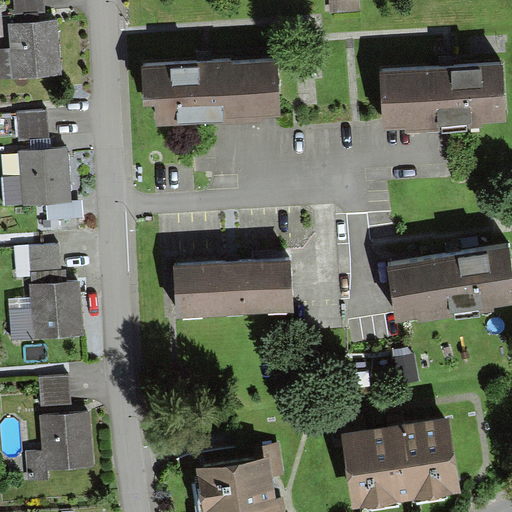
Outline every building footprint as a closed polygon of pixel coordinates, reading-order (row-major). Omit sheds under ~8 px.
[(38,0),(10,0),(11,17),(39,16),(38,0)] [(357,0),(329,0),(331,13),(359,10),(357,0)] [(55,23),(6,25),(7,52),(0,52),(0,78),(57,76),(55,23)] [(273,63),(141,70),(143,104),(156,103),(157,123),(276,117),(273,63)] [(497,66),(378,72),(381,128),(500,121),(497,66)] [(44,112),(13,115),(18,179),(0,180),(0,183),(1,204),(67,199),(63,151),(47,152),(44,112)] [(56,247),(26,248),(27,281),(62,280),(62,272),(57,272),(56,247)] [(339,249),(312,248),(311,301),(342,301),(343,263),(339,263),(339,249)] [(384,267),(392,320),(511,302),(511,298),(505,249),(384,267)] [(171,267),(174,318),(288,313),(285,261),(171,267)] [(76,284),(25,287),(26,311),(7,312),(8,340),(78,336),(76,284)] [(66,378),(34,380),(39,452),(24,453),(26,482),(49,481),(48,472),(91,469),(87,415),(68,416),(66,378)] [(337,438),(350,511),(356,511),(455,495),(442,420),(337,438)] [(199,511),(269,511),(262,459),(194,469),(199,511)]
